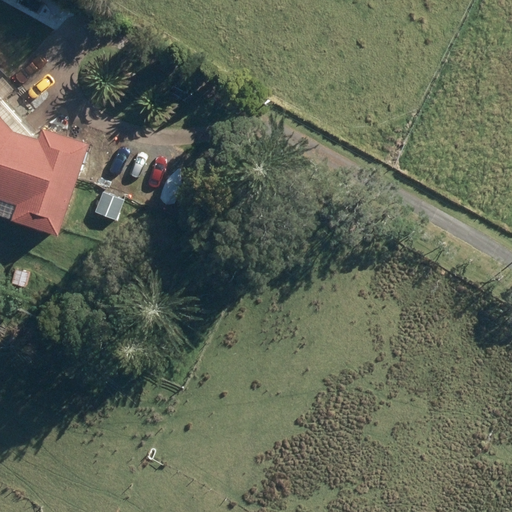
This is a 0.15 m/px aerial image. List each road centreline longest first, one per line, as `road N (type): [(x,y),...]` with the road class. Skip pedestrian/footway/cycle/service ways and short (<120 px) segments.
road 1 (unknown): [(256,133),(166,58),(101,34),(76,41),(54,52),(46,73),(60,111),(128,143),(211,147)]
road 2 (unknown): [(511,262),(338,167),(256,133)]
